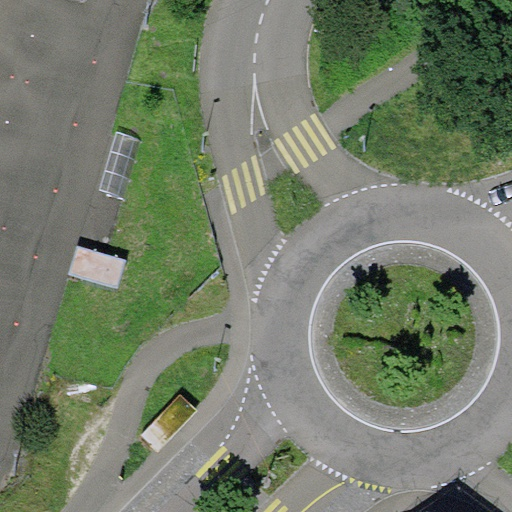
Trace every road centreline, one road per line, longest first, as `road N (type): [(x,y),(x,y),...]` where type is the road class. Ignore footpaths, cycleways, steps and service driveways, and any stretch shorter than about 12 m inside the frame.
road 1 (secondary): [(478,233),(440,214),(398,209),(356,217),(320,239),(280,306),(287,383)]
road 2 (secondary): [(287,383),(176,511)]
